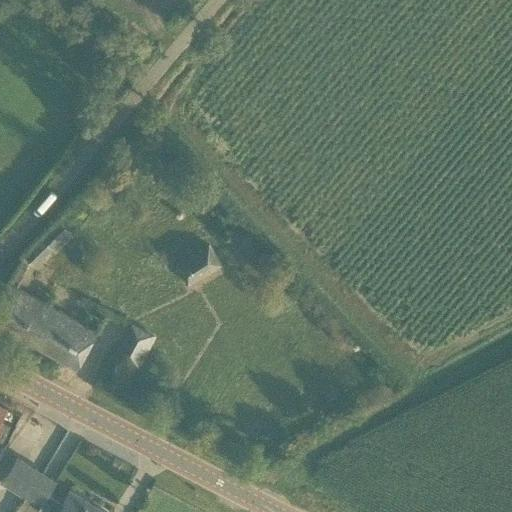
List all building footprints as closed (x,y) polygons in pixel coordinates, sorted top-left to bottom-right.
[(73,236),(60,223),(25,256),(34,266),(52,250),(55,253),(73,236)] [(208,245),(176,265),(188,285),(220,264),(208,245)] [(0,326),(77,368),(86,351),(96,333),(23,292),(6,283),(0,293),(0,326)] [(143,365),(156,335),(130,324),(118,354),(143,365)] [(0,483),(25,498),(25,499),(41,473),(16,457),(0,483)] [(25,499),(25,498),(18,508),(24,511),(36,511),(40,508),(56,482),(41,473),(25,499)] [(59,507),(55,511),(104,511),(69,490),(59,507)]
